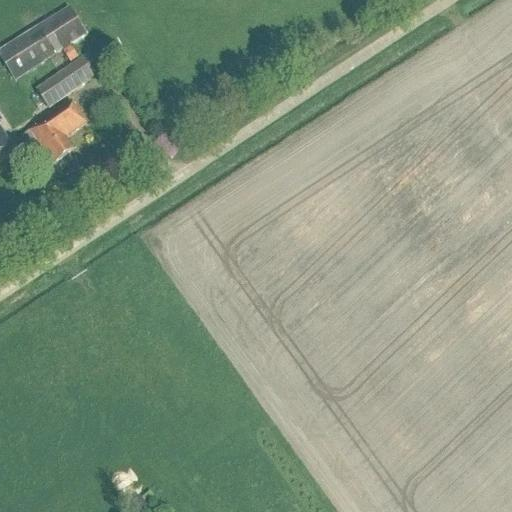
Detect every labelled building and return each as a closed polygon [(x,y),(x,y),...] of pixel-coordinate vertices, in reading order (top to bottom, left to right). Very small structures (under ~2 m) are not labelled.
[(70,50),(87,39),(69,11),(0,53),(0,58),(16,84),(63,54),(70,50)] [(70,50),(63,54),(64,55),(70,65),(71,66),(78,61),(70,50)] [(64,55),(50,64),(57,74),(70,65),(64,55)] [(48,111),(100,76),(88,58),(36,93),(48,111)] [(75,153),(67,141),(86,127),(71,106),(54,118),(17,142),(24,152),(36,143),(53,168),(75,153)] [(0,124),(1,124),(0,122),(0,156),(11,150),(0,132),(0,124)]
